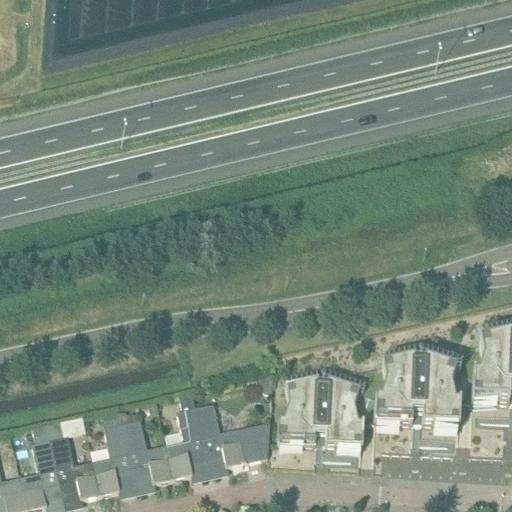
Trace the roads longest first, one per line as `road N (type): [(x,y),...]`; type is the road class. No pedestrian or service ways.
road 1 (motorway): [(511,29),(0,152)]
road 2 (motorway): [(0,204),(511,82)]
road 3 (secondary): [(0,358),(149,330),(278,319),(463,276)]
road 4 (residential): [(511,502),(288,492)]
road 5 (residential): [(169,511),(288,492)]
